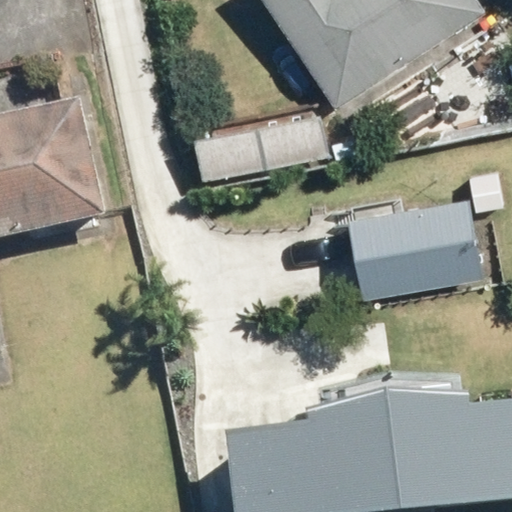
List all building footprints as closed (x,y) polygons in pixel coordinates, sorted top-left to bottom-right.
[(480,0),(269,0),(336,105),(486,10),(480,0)] [(331,104),(207,120),(214,174),(338,157),(331,104)] [(0,125),(0,243),(108,220),(83,107),(0,125)] [(362,204),(373,286),(482,272),(471,190),(362,204)] [(241,432),(249,511),(372,511),(511,497),(511,401),(395,393),(316,415),(317,427),(241,432)]
